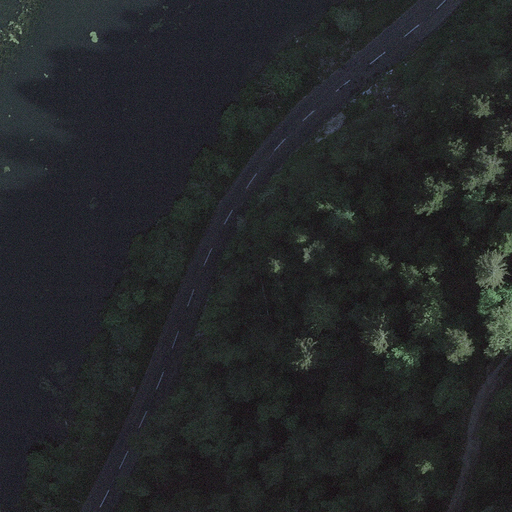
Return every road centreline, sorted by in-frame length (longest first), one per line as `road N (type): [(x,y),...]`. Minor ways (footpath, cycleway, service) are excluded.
road 1 (secondary): [(446,0),(313,111),(245,188),(96,511)]
road 2 (track): [(451,511),(483,391),(511,351)]
